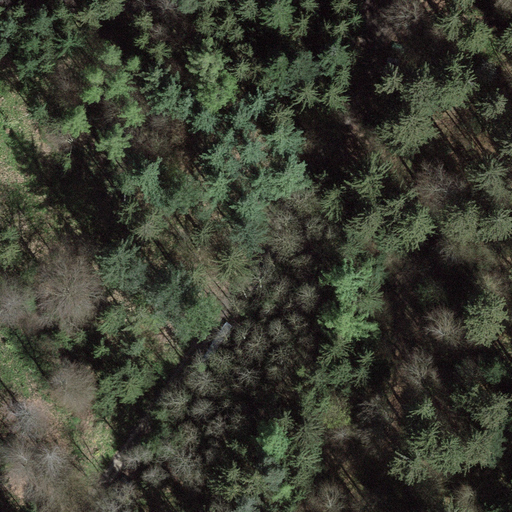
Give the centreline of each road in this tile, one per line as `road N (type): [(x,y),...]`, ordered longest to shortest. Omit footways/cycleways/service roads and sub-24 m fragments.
road 1 (track): [(395,0),(355,99),(270,253),(88,511)]
road 2 (track): [(391,9),(0,35)]
